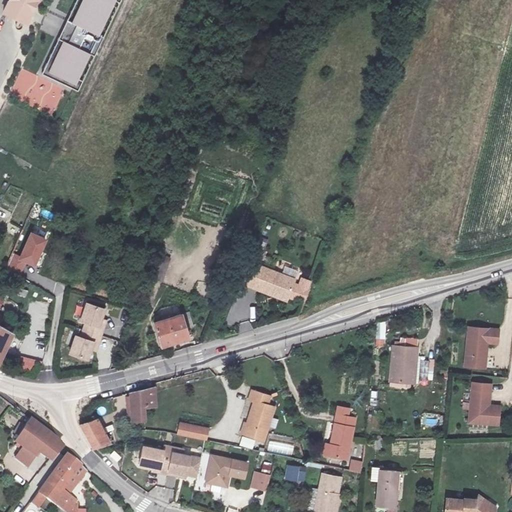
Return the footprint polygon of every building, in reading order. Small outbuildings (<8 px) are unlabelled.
[(24,32),(42,0),(13,0),(2,21),(24,32)] [(83,0),(46,78),(81,97),(129,0),(83,0)] [(57,32),(59,17),(46,15),(44,31),(57,32)] [(44,209),(41,214),(52,219),(55,214),(44,209)] [(39,267),(49,237),(30,231),(22,256),(13,253),(7,272),(22,276),(26,263),(39,267)] [(248,274),(239,295),(279,310),(288,289),(248,274)] [(0,351),(21,308),(0,297),(0,351)] [(41,302),(39,309),(48,311),(50,304),(41,302)] [(104,310),(87,304),(80,322),(86,324),(81,339),(76,337),(69,355),(87,361),(93,343),(98,345),(103,329),(98,328),(104,310)] [(186,339),(178,314),(152,322),(159,346),(186,339)] [(490,324),(461,322),(457,360),(476,363),(479,339),(489,340),(490,324)] [(103,337),(98,355),(112,359),(117,340),(103,337)] [(408,354),(409,344),(388,342),(384,379),(411,382),(414,354),(408,354)] [(23,369),(33,371),(36,359),(26,357),(23,369)] [(478,374),(459,375),(461,416),(491,414),(490,395),(479,396),(476,396),(476,383),(478,383),(478,374)] [(148,385),(148,389),(150,388),(159,387),(158,375),(148,378),(148,385)] [(148,389),(148,385),(124,388),(126,414),(139,412),(138,400),(151,398),(150,388),(148,389)] [(237,428),(256,435),(268,404),(260,401),(264,392),(247,385),(243,394),(249,397),(237,428)] [(72,420),(92,415),(90,412),(85,396),(73,399),(72,420)] [(182,419),(157,413),(154,426),(180,431),(182,419)] [(328,413),(323,453),(344,455),(347,414),(328,413)] [(31,445),(44,454),(56,438),(24,414),(8,436),(16,443),(8,453),(20,460),(31,445)] [(102,433),(92,415),(72,420),(86,443),(92,439),(102,433)] [(253,449),(256,441),(243,436),(240,445),(253,449)] [(136,446),(132,464),(148,467),(153,468),(152,472),(171,476),(172,473),(177,474),(190,477),(194,458),(176,454),(177,449),(158,445),(157,450),(136,446)] [(62,448),(33,487),(56,505),(65,492),(55,484),(74,459),(62,448)] [(242,459),(206,451),(200,477),(222,482),(225,471),(239,473),(242,459)] [(349,471),(361,473),(363,461),(351,459),(349,471)] [(298,464),(287,462),(285,477),(306,480),(306,470),(299,469),(298,464)] [(394,465),(374,462),(370,498),(389,501),(394,465)] [(310,483),(317,484),(314,503),(322,505),(319,511),(334,511),(338,490),(333,489),(338,469),(314,465),(310,483)] [(251,482),(255,468),(249,466),(245,480),(251,482)] [(264,470),(255,468),(251,482),(260,484),(264,470)] [(310,483),(306,501),(314,503),(317,484),(310,483)] [(165,489),(165,500),(173,500),(173,489),(165,489)] [(439,493),(438,511),(455,511),(456,509),(467,510),(468,511),(484,511),(487,510),(477,501),(481,497),(473,490),(468,494),(457,493),(457,495),(439,493)]
